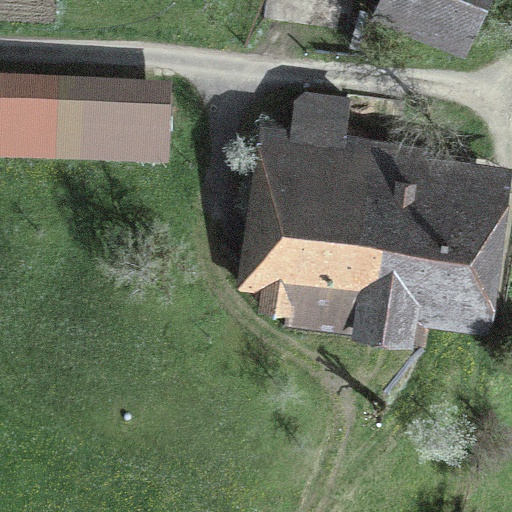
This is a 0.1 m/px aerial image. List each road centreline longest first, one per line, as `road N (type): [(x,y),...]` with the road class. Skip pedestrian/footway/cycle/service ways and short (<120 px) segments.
road 1 (track): [(235,66),(209,243),(215,273),(233,299),(326,379),(337,399),(335,441),(309,511)]
road 2 (track): [(511,218),(450,511)]
